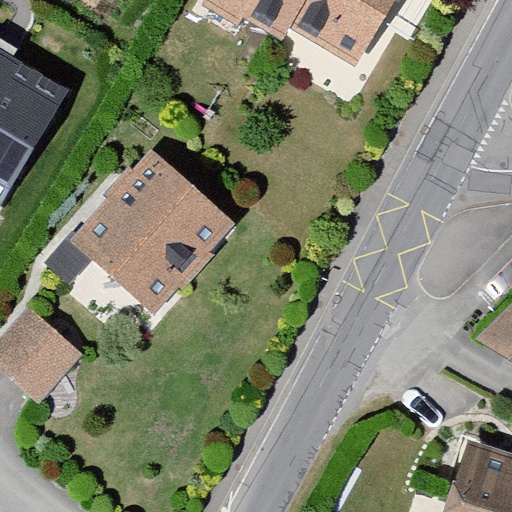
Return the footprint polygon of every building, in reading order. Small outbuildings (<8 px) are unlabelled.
[(226,0),(217,17),(288,56),(297,40),(365,76),(405,0),(226,0)] [(0,193),(67,84),(0,43),(0,193)] [(155,157),(77,244),(161,319),(239,232),(155,157)] [(87,360),(33,311),(0,348),(0,368),(43,408),(87,360)] [(511,314),(482,343),(511,361),(511,314)] [(511,511),(511,457),(475,446),(453,511),(511,511)]
